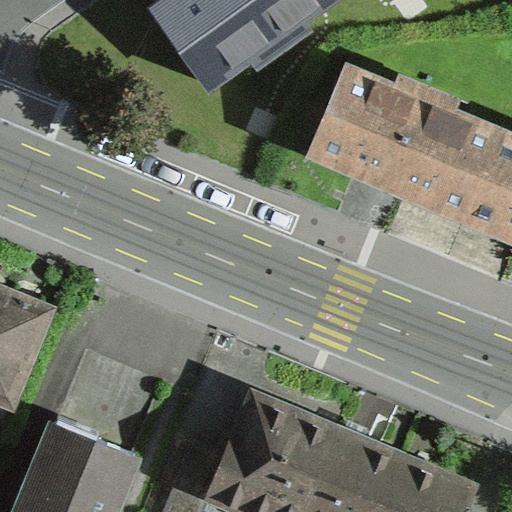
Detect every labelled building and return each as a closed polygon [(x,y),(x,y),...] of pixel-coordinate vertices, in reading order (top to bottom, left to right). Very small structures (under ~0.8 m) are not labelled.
[(358,0),(183,0),(162,15),(223,98),(358,0)] [(503,136),(347,72),(312,158),(468,222),(503,136)] [(511,139),(503,136),(468,222),(511,239),(511,139)] [(63,313),(0,287),(0,408),(21,417),(63,313)] [(318,511),(353,431),(258,391),(228,461),(196,447),(167,511),(223,511),(225,508),(234,511),(318,511)] [(131,511),(151,464),(60,428),(26,511),(131,511)] [(395,511),(418,459),(353,431),(318,511),(395,511)] [(477,511),(487,488),(418,459),(395,511),(477,511)]
